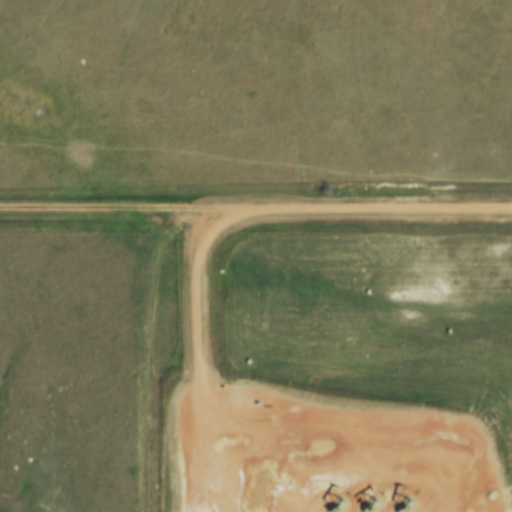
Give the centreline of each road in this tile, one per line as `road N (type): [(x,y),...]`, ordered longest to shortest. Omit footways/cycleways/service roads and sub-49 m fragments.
road 1 (residential): [(243,206),(511,203)]
road 2 (track): [(243,206),(0,209)]
